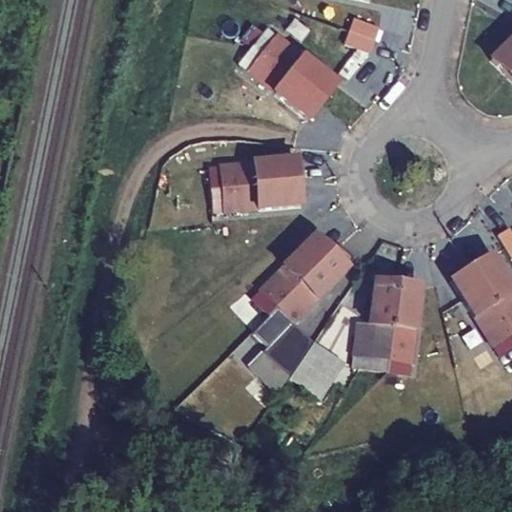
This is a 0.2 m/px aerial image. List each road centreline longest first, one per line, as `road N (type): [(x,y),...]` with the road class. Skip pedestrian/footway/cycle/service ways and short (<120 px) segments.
road 1 (residential): [(420,118),(390,122),(364,149),(361,181),(376,209),(397,221),(437,217),(459,194),(462,154)]
road 2 (residential): [(445,0),(420,118)]
